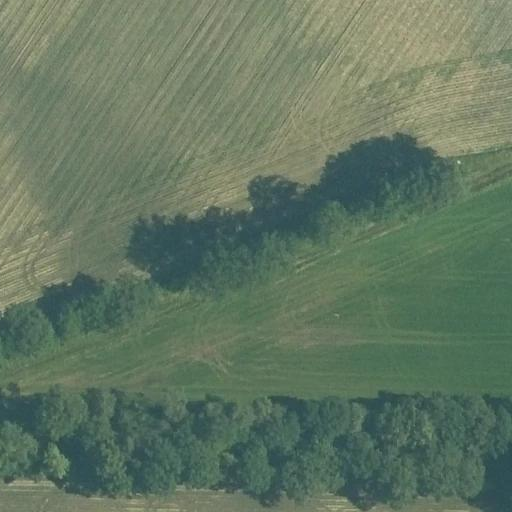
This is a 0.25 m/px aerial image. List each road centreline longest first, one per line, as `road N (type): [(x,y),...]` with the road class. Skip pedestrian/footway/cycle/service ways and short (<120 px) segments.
road 1 (track): [(0,382),(511,171)]
road 2 (track): [(0,434),(511,421)]
